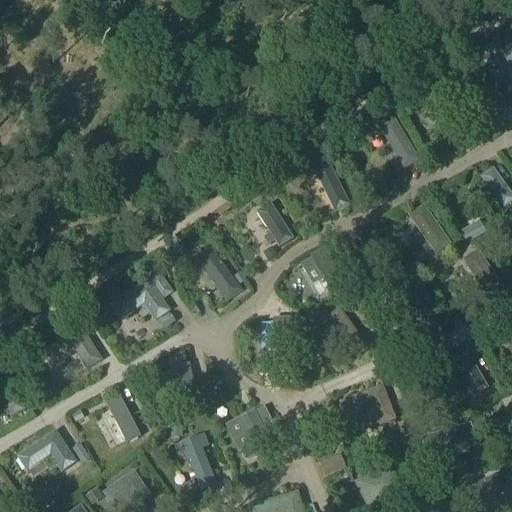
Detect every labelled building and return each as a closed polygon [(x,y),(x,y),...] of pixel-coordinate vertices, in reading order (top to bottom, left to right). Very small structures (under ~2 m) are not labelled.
[(511,48),(502,55),(511,71),(511,48)] [(487,126),(453,89),(439,101),(474,138),(487,126)] [(501,123),(511,125),(511,122),(511,114),(504,113),(501,123)] [(381,133),(404,173),(418,165),(394,124),(381,133)] [(329,169),(315,176),(334,215),(348,208),(329,169)] [(481,183),(503,214),(511,207),(511,200),(493,174),(481,183)] [(357,195),(366,197),(368,187),(359,185),(357,195)] [(256,217),(269,238),(263,242),(268,250),(274,245),(279,252),(292,243),(270,208),(256,217)] [(409,221),(436,260),(451,249),(424,211),(409,221)] [(317,222),(321,229),(330,224),(326,217),(317,222)] [(459,237),(467,249),(474,244),(486,237),(478,225),(459,237)] [(271,251),(261,257),(266,265),(275,260),(271,251)] [(310,264),(322,285),(337,276),(324,253),(309,262),(310,264)] [(211,254),(196,264),(225,305),(240,294),(211,254)] [(489,303),(504,293),(478,254),(464,263),(463,264),(489,303)] [(430,280),(440,275),(436,267),(426,272),(430,280)] [(245,284),(240,276),(233,281),(239,289),(245,284)] [(147,283),(108,310),(119,325),(142,309),(154,326),(169,315),(161,303),(172,296),(159,278),(148,285),(147,283)] [(404,292),(420,332),(436,326),(420,285),(404,292)] [(328,322),(354,359),(367,350),(340,313),(328,322)] [(160,325),(165,332),(176,325),(170,317),(160,325)] [(269,332),(264,333),(264,347),(269,347),(270,360),(283,360),(281,321),(268,322),(269,332)] [(80,330),(40,356),(50,371),(74,356),(85,373),(101,363),(80,330)] [(473,399),(487,391),(464,352),(450,360),(473,399)] [(184,355),(174,357),(176,366),(186,364),(184,355)] [(174,370),(175,375),(179,395),(181,405),(196,402),(189,367),(174,370)] [(12,421),(25,415),(7,377),(0,380),(0,396),(3,403),(12,421)] [(381,388),(338,405),(344,421),(371,411),(379,430),(395,423),(381,388)] [(119,402),(106,409),(127,448),(140,441),(119,402)] [(264,411),(254,416),(260,429),(270,423),(264,411)] [(71,418),(75,426),(83,421),(79,413),(71,418)] [(260,429),(254,416),(241,422),(259,456),(271,449),(260,429)] [(397,427),(402,442),(412,439),(408,426),(405,425),(397,427)] [(433,439),(438,456),(476,444),(470,427),(433,439)] [(181,441),(181,429),(171,429),(171,441),(181,441)] [(17,462),(26,476),(28,475),(42,465),(50,461),(61,478),(76,468),(55,437),(17,462)] [(181,446),(185,454),(182,455),(186,465),(189,464),(200,494),(216,487),(202,451),(208,448),(204,437),(181,446)] [(80,449),(72,454),(81,469),(89,463),(80,449)] [(487,463),(484,453),(474,456),(476,466),(487,463)] [(388,467),(353,485),(366,511),(369,511),(403,494),(388,467)] [(157,511),(132,475),(101,496),(111,511),(128,499),(136,511),(157,511)] [(342,479),(343,486),(352,484),(351,477),(342,479)] [(498,477),(463,496),(471,509),(474,507),(493,496),(505,490),(498,477)] [(90,509),(102,501),(95,492),(84,500),(90,509)] [(301,511),(297,496),(247,509),(247,511),(301,511)]
